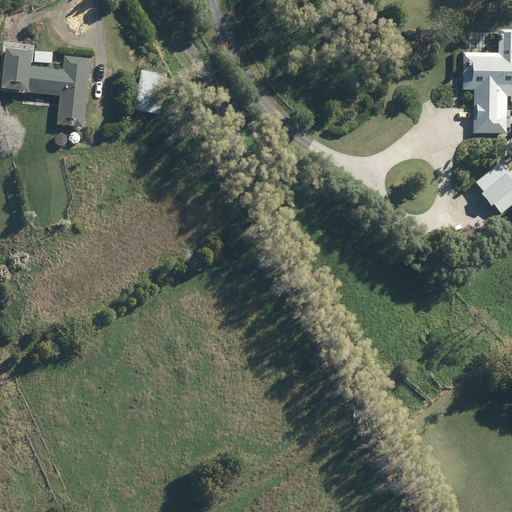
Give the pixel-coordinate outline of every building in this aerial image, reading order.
[(79,34),(62,23),(57,32),(74,42),(79,34)] [(496,52),(462,52),(461,91),(472,91),(471,135),(506,136),(507,99),(509,99),(509,104),(511,104),(511,28),(497,28),(496,52)] [(62,71),(30,68),(31,52),(4,50),(2,65),(0,91),(58,97),(56,126),(83,129),(86,99),(89,74),(88,73),(89,60),(63,58),(62,71)] [(140,71),(133,111),(159,115),(166,75),(140,71)] [(66,133),(52,135),(54,148),(67,147),(66,133)] [(78,133),(68,134),(69,146),(79,145),(78,133)] [(511,172),(502,161),(475,183),(482,193),(480,195),(490,207),(492,205),(500,215),(511,205),(511,172)]
